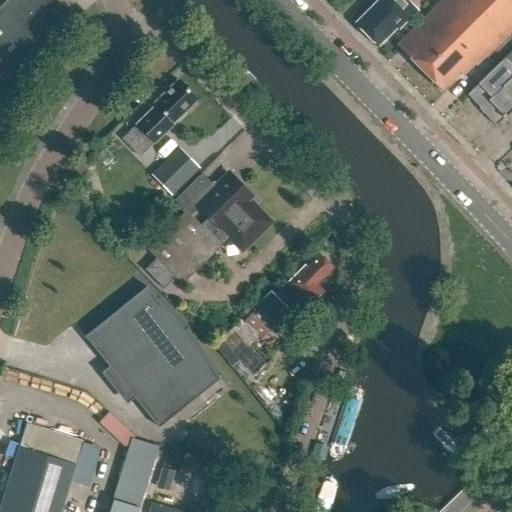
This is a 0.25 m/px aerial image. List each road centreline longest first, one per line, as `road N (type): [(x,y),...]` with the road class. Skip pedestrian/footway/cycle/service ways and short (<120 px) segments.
road 1 (residential): [(284,511),(343,323),(355,244),(334,206),(183,48),(153,31),(120,32)]
road 2 (unclassified): [(0,298),(26,216),(110,72),(120,32)]
road 3 (secondary): [(458,187),(276,0)]
